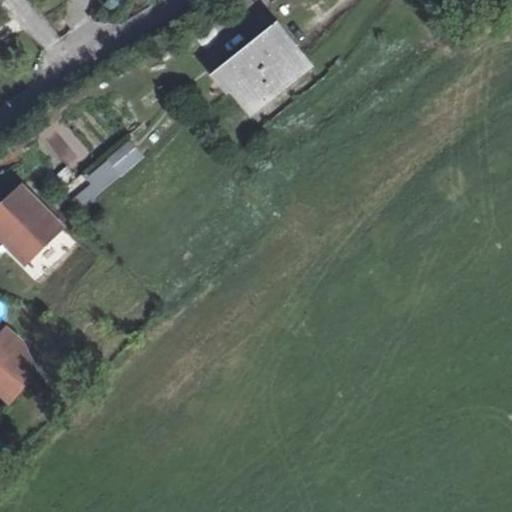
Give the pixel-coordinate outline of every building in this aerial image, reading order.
[(220,75),(248,111),(307,65),(279,29),(220,75)] [(144,111),(163,99),(156,86),(136,98),(144,111)] [(132,143),(109,161),(121,175),(143,157),(132,143)] [(121,175),(109,161),(90,177),(96,183),(72,203),(78,210),(121,175)] [(59,224),(25,188),(0,211),(0,235),(23,259),(59,224)] [(0,329),(0,370),(20,346),(27,339),(10,324),(3,332),(0,329)] [(34,357),(20,346),(0,370),(0,383),(10,393),(34,357)]
